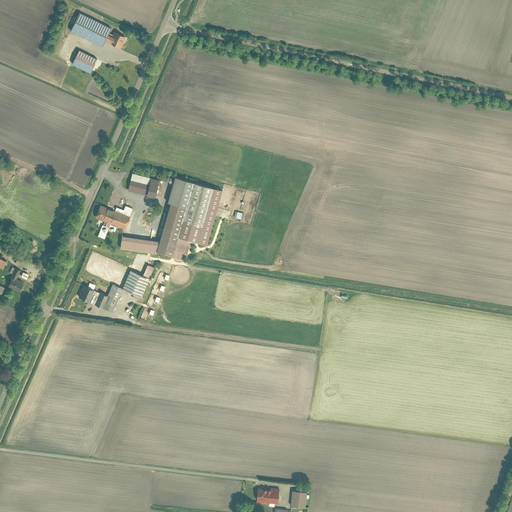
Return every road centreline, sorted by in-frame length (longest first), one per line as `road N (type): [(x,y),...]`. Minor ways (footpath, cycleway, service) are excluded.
road 1 (tertiary): [(165,23),(0,401)]
road 2 (unclassified): [(511,96),(165,23)]
